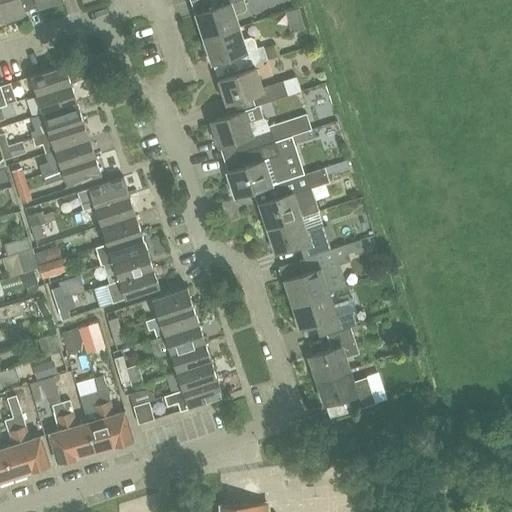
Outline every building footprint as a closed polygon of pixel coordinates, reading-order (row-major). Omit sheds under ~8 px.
[(0,0),(0,19),(3,19),(4,22),(6,23),(21,18),(22,15),(21,13),(24,12),(19,0),(0,0)] [(196,13),(204,37),(237,27),(233,14),(242,11),(245,11),(247,6),(244,0),(218,0),(220,5),(196,13)] [(249,36),(241,38),(237,27),(204,37),(212,61),(236,53),(240,67),(267,59),(263,45),(256,47),(253,38),(249,36)] [(64,64),(29,76),(36,95),(70,83),(64,64)] [(218,79),(217,79),(225,102),(231,100),(251,93),(254,105),(259,103),(287,94),(301,89),(296,75),(282,79),(262,86),(256,66),(241,71),(218,79)] [(36,95),(41,113),(76,101),(70,83),(36,95)] [(82,120),(76,101),(41,113),(48,132),(82,120)] [(235,112),(210,120),(219,146),(220,146),(238,140),(241,151),(247,149),(272,141),(275,140),(292,134),(311,128),(306,113),(268,126),(266,118),(263,117),(248,122),(244,109),(235,112)] [(82,120),(48,132),(32,137),(35,145),(42,143),(45,153),(88,138),(82,120)] [(321,147),(339,143),(334,122),(316,126),(321,147)] [(0,134),(0,146),(8,143),(5,133),(0,134)] [(228,170),(226,170),(235,195),(253,189),(271,183),(267,172),(284,167),(279,153),(296,148),(294,141),(292,134),(275,140),(272,141),(247,149),(251,162),(228,170)] [(88,138),(45,153),(48,162),(40,164),(43,174),(94,156),(88,138)] [(13,156),(8,143),(0,146),(0,147),(4,159),(13,156)] [(65,186),(100,175),(94,156),(43,174),(45,182),(62,177),(65,186)] [(335,172),(332,164),(325,166),(327,175),(335,172)] [(11,170),(15,183),(26,179),(22,166),(11,170)] [(325,166),(304,173),(278,181),(282,195),(258,202),(266,227),(301,216),(318,210),(313,197),(310,187),(329,181),(328,177),(327,175),(325,166)] [(5,167),(0,168),(0,181),(9,179),(5,167)] [(83,211),(94,207),(128,196),(121,177),(76,191),(83,211)] [(33,199),(30,191),(26,179),(15,183),(22,203),(33,199)] [(128,196),(94,207),(100,225),(133,213),(128,196)] [(31,227),(40,224),(55,219),(52,210),(43,214),(41,210),(27,214),(31,227)] [(100,225),(106,242),(139,231),(133,213),(100,225)] [(299,244),(303,257),(331,248),(331,247),(330,248),(322,223),(305,229),(301,216),(266,227),(274,252),(299,244)] [(44,237),(40,224),(31,227),(35,239),(44,237)] [(103,264),(146,250),(139,231),(106,242),(95,245),(101,264),(103,263),(103,264)] [(7,256),(16,253),(32,247),(28,235),(3,243),(7,256)] [(361,238),(346,243),(348,252),(355,250),(356,253),(365,250),(361,238)] [(38,265),(34,253),(32,247),(16,253),(22,271),(38,266),(38,265)] [(327,291),(322,276),(338,271),(331,248),(303,257),(307,271),(283,279),(291,303),(327,291)] [(34,253),(38,265),(47,262),(43,250),(34,253)] [(109,281),(118,279),(151,267),(146,250),(103,264),(109,281)] [(61,257),(47,262),(38,265),(38,266),(42,278),(66,270),(61,257)] [(113,302),(124,298),(158,287),(151,267),(118,279),(109,281),(106,282),(113,302)] [(31,270),(21,274),(25,286),(35,283),(31,270)] [(186,286),(151,298),(157,316),(192,305),(186,286)] [(51,290),(55,300),(64,297),(61,287),(51,290)] [(327,333),(349,326),(356,324),(351,309),(334,315),(327,291),(291,303),(299,328),(323,320),(327,333)] [(73,295),(64,297),(55,300),(61,319),(71,316),(68,309),(76,306),(73,295)] [(156,336),(163,334),(197,322),(192,305),(157,316),(146,320),(149,329),(154,327),(156,336)] [(33,324),(37,337),(55,331),(51,317),(33,324)] [(111,320),(114,329),(123,326),(120,317),(111,320)] [(104,347),(97,322),(79,327),(86,353),(104,347)] [(197,322),(163,334),(169,352),(203,341),(197,322)] [(61,331),(68,355),(84,350),(77,326),(61,331)] [(126,336),(123,326),(114,329),(117,339),(126,336)] [(358,352),(349,326),(327,333),(326,334),(330,347),(308,355),(316,379),(348,369),(344,357),(358,352)] [(62,350),(55,331),(37,337),(44,356),(62,350)] [(169,352),(175,370),(210,359),(203,341),(169,352)] [(114,358),(118,369),(127,366),(123,355),(114,358)] [(175,370),(181,388),(215,377),(210,359),(175,370)] [(0,380),(25,372),(21,363),(1,369),(0,369),(0,380)] [(122,381),(131,378),(127,366),(118,369),(122,381)] [(346,397),(351,410),(374,402),(387,398),(385,393),(373,397),(366,375),(352,380),(348,369),(316,379),(324,404),(346,397)] [(114,413),(110,399),(102,374),(95,376),(99,391),(114,444),(132,438),(124,410),(114,413)] [(59,430),(49,433),(57,461),(76,456),(63,413),(60,401),(61,401),(53,377),(29,384),(34,397),(35,401),(49,397),(51,404),(59,430)] [(176,401),(179,409),(221,395),(215,377),(181,388),(162,395),(165,404),(176,401)] [(138,390),(129,393),(133,405),(142,402),(138,390)] [(86,421),(95,450),(114,444),(99,391),(78,397),(86,421)] [(31,470),(49,464),(40,436),(30,439),(16,394),(7,397),(14,416),(31,470)] [(61,401),(60,401),(63,413),(76,456),(95,450),(86,421),(77,424),(69,399),(61,401)] [(149,400),(142,402),(133,405),(138,422),(155,417),(149,400)] [(12,445),(3,448),(12,476),(31,470),(14,416),(4,419),(12,445)] [(473,424),(457,422),(455,455),(470,456),(473,424)] [(0,480),(12,476),(3,448),(0,449),(0,480)] [(266,511),(266,502),(220,505),(220,511),(266,511)]
